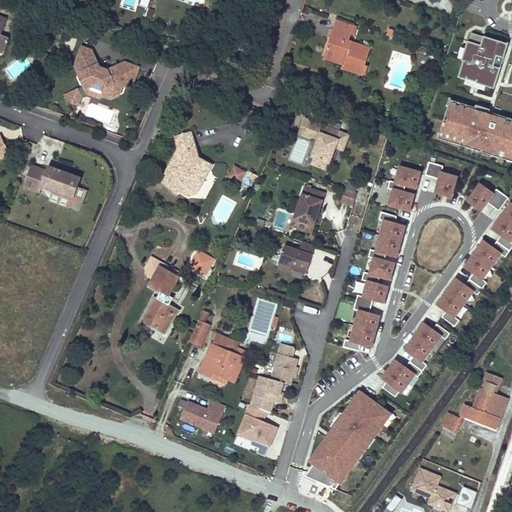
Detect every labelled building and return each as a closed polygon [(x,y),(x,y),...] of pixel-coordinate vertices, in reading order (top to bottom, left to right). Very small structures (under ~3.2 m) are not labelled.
[(7,21),(0,18),(0,53),(3,55),(9,40),(1,36),(7,21)] [(333,28),(351,34),(353,26),(335,20),(333,28)] [(395,30),(389,27),(386,34),(392,37),(395,30)] [(370,48),(348,41),(351,34),(333,28),(330,36),(330,37),(333,37),(331,44),(328,43),(324,53),(341,59),(342,57),(346,58),(344,64),(343,68),(359,74),(362,65),(364,66),(370,48)] [(460,59),(459,60),(461,61),(456,77),(464,79),(464,80),(464,79),(484,85),(483,86),(484,86),(492,88),(497,71),(483,67),(484,64),(498,69),(506,43),(495,40),(481,36),(469,32),(466,41),(465,41),(463,48),(460,59)] [(91,52),(81,48),(76,64),(80,74),(79,78),(84,92),(91,89),(100,91),(103,98),(110,100),(119,97),(116,91),(133,82),(138,69),(124,64),(109,71),(105,73),(99,71),(98,67),(91,52)] [(341,59),(324,53),(323,57),(344,64),(346,58),(342,57),(341,59)] [(483,86),(484,85),(464,79),(464,80),(464,79),(462,84),(482,90),(484,86),(483,86)] [(84,92),(86,96),(98,100),(103,98),(100,91),(91,89),(84,92)] [(68,108),(82,102),(77,90),(63,95),(68,108)] [(446,106),(446,105),(451,107),(452,101),(453,101),(453,99),(447,97),(444,105),(446,106)] [(511,122),(507,121),(508,118),(487,111),(486,114),(472,109),(473,107),(453,101),(452,101),(451,107),(446,105),(446,106),(437,133),(448,136),(446,141),(471,149),(472,146),(490,151),(489,154),(511,161),(511,122)] [(487,111),(488,109),(474,105),(473,107),(472,109),(486,114),(487,111)] [(316,124),(304,120),(298,135),(310,139),(310,138),(316,124)] [(338,133),(316,124),(310,138),(318,141),(311,158),(314,159),(311,167),(324,171),(326,164),(329,165),(335,149),(338,141),(335,140),(338,133)] [(180,152),(162,183),(174,193),(180,186),(188,191),(192,190),(202,172),(204,174),(211,161),(200,155),(198,159),(194,157),(198,151),(190,132),(175,138),(180,152)] [(437,133),(436,132),(435,136),(436,137),(436,138),(446,141),(448,136),(437,133)] [(348,136),(338,133),(335,140),(338,141),(335,149),(342,151),(348,136)] [(0,159),(9,155),(0,136),(0,159)] [(471,149),(489,154),(490,151),(472,146),(471,149)] [(427,162),(424,175),(431,177),(434,164),(427,162)] [(434,164),(431,177),(437,179),(433,193),(449,197),(455,177),(440,172),(441,166),(434,164)] [(80,178),(48,167),(47,171),(46,174),(30,168),(23,188),(40,193),(42,188),(73,199),(80,178)] [(419,172),(398,167),(393,182),(393,183),(403,186),(414,189),(419,172)] [(246,174),(234,168),(229,178),(241,183),(246,174)] [(403,186),(393,183),(393,182),(388,181),(386,188),(391,190),(387,205),(408,211),(412,195),(402,192),(403,186)] [(478,184),(466,201),(479,211),(486,202),(491,206),(501,193),(495,189),(492,193),(478,184)] [(304,186),(293,219),(314,226),(322,200),(319,200),(322,192),(304,186)] [(356,194),(344,190),(340,202),(353,206),(356,194)] [(501,193),(491,206),(497,210),(507,197),(501,193)] [(511,224),(511,204),(509,203),(500,216),(511,224)] [(395,216),(380,212),(377,219),(383,221),(378,236),(399,242),(404,226),(393,223),(395,216)] [(511,243),(508,241),(511,235),(511,224),(500,216),(490,229),(499,235),(495,241),(508,251),(511,245),(511,243)] [(314,226),(293,219),(290,227),(311,234),(314,226)] [(399,242),(378,236),(374,251),(369,250),(367,257),(372,258),(373,258),(383,261),(384,254),(395,257),(399,242)] [(283,246),(278,264),(291,268),(291,270),(305,275),(315,246),(301,241),(298,251),(283,246)] [(482,241),(473,254),(490,266),(499,253),(504,257),(508,251),(495,241),(491,247),(482,241)] [(199,252),(191,266),(205,274),(213,260),(199,252)] [(472,273),(468,279),(481,289),(485,282),(480,279),(490,266),(473,254),(463,267),(472,273)] [(373,258),(372,258),(368,274),(363,272),(360,280),(366,282),(366,281),(376,284),(378,277),(389,280),(393,264),(383,261),(373,258)] [(181,273),(162,262),(160,267),(179,277),(181,273)] [(155,296),(141,321),(165,335),(179,310),(170,305),(173,299),(168,296),(179,277),(160,267),(150,286),(161,291),(157,297),(155,296)] [(455,278),(445,292),(463,305),(472,292),(476,295),(481,289),(468,279),(464,285),(455,278)] [(387,287),(376,284),(366,281),(366,282),(361,297),(356,295),(354,302),(370,307),(372,300),(382,303),(387,287)] [(361,295),(364,284),(355,283),(353,293),(361,295)] [(454,317),(463,305),(445,292),(436,305),(445,311),(441,317),(454,326),(458,320),(454,317)] [(370,307),(354,302),(352,309),(357,311),(353,326),(374,333),(379,316),(368,313),(370,307)] [(204,310),(199,321),(205,323),(210,313),(204,310)] [(190,342),(201,347),(210,326),(205,323),(199,321),(190,342)] [(431,349),(440,336),(444,339),(449,333),(436,324),(431,330),(423,323),(413,336),(431,349)] [(374,333),(353,326),(349,341),(344,340),(342,347),(357,352),(359,344),(370,347),(374,333)] [(217,333),(212,345),(234,354),(240,342),(217,333)] [(421,362),(431,349),(413,336),(404,349),(413,356),(408,362),(421,371),(426,365),(421,362)] [(259,377),(251,406),(267,412),(270,413),(273,401),(278,403),(281,392),(283,384),(290,386),(297,360),(291,358),(294,350),(292,348),(280,344),(271,380),(259,377)] [(234,354),(212,345),(200,373),(219,381),(221,377),(234,382),(244,358),(234,354)] [(394,360),(388,370),(408,384),(414,375),(417,377),(421,371),(408,362),(404,367),(394,360)] [(381,388),(394,397),(399,391),(401,393),(408,384),(388,370),(381,379),(386,382),(381,388)] [(500,380),(486,375),(473,409),(464,405),(461,415),(496,428),(499,419),(495,417),(502,397),(495,394),(500,380)] [(359,392),(351,403),(355,405),(363,395),(359,392)] [(320,454),(313,464),(321,470),(313,481),(335,490),(339,483),(336,481),(344,471),(348,474),(366,448),(363,446),(370,436),(373,438),(383,425),(379,422),(386,412),(363,395),(355,405),(351,403),(342,415),(339,413),(330,427),(332,429),(337,432),(330,441),(326,438),(316,451),(320,454)] [(508,399),(502,397),(495,417),(499,419),(508,399)] [(214,433),(225,406),(211,400),(207,410),(188,402),(181,419),(214,433)] [(267,412),(251,406),(250,405),(237,435),(252,441),(250,445),(259,449),(257,453),(265,457),(278,427),(263,422),(267,412)] [(386,412),(379,422),(383,425),(390,414),(386,412)] [(187,426),(185,431),(195,435),(197,430),(187,426)] [(330,441),(337,432),(332,429),(326,438),(330,441)] [(366,448),(373,438),(370,436),(363,446),(366,448)] [(316,451),(309,462),(313,464),(320,454),(316,451)] [(440,477),(420,469),(412,490),(431,498),(429,504),(448,511),(454,498),(450,497),(452,493),(437,486),(440,477)] [(344,471),(336,481),(339,483),(340,484),(348,474),(344,471)] [(456,503),(472,509),(477,492),(462,487),(456,503)]
